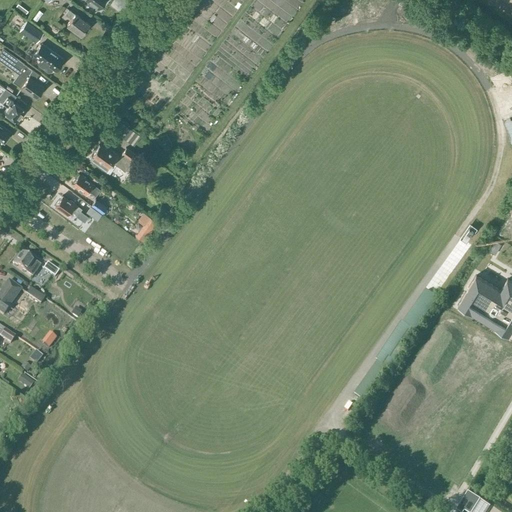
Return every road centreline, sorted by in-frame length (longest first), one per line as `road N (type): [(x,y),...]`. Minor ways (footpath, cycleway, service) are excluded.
road 1 (secondary): [(0,205),(150,0)]
road 2 (track): [(164,116),(248,0)]
